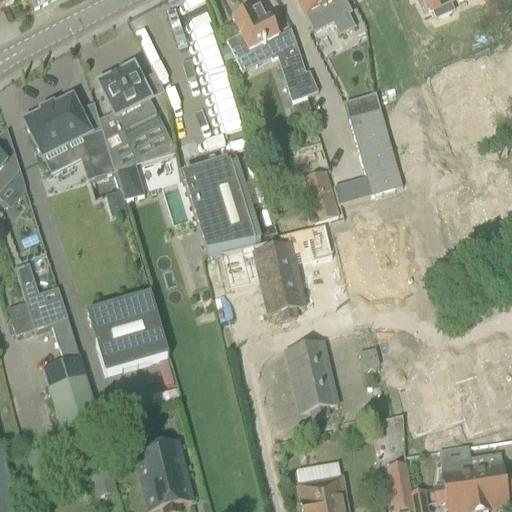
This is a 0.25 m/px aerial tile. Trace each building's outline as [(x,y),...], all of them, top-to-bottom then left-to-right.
[(0,0),(0,10),(24,0),(26,0),(33,14),(34,13),(28,0),(0,0)] [(28,0),(34,13),(59,1),(58,0),(28,0)] [(191,8),(207,1),(206,0),(179,0),(169,5),(177,22),(194,14),(191,8)] [(328,0),(294,0),(299,10),(306,22),(313,36),(332,26),(338,38),(353,31),(346,18),(350,16),(341,0),(339,0),(331,4),(328,0)] [(452,3),(458,0),(415,0),(422,16),(452,3)] [(240,39),(225,46),(235,66),(250,59),(248,56),(261,49),(264,54),(265,54),(271,64),(276,61),(285,57),(269,24),(263,27),(256,13),(246,18),(245,15),(231,22),(240,39)] [(285,57),(276,61),(291,107),(306,102),(317,97),(309,77),(305,78),(298,58),(287,61),(285,57)] [(475,69),(433,83),(455,151),(497,138),(475,69)] [(132,72),(97,90),(112,118),(97,125),(101,136),(104,145),(122,136),(127,147),(161,130),(155,119),(148,105),(149,105),(132,72)] [(41,119),(23,128),(41,164),(48,177),(71,166),(64,152),(81,144),(84,151),(94,185),(114,179),(114,178),(113,176),(104,145),(101,136),(89,139),(76,114),(71,103),(53,113),(52,110),(40,116),(41,119)] [(0,197),(16,179),(19,175),(8,139),(0,145),(0,197)] [(229,169),(181,184),(205,260),(254,250),(229,169)] [(143,200),(134,171),(116,176),(125,206),(143,200)] [(313,228),(337,221),(324,177),(300,184),(313,228)] [(511,201),(504,177),(436,199),(449,241),(460,238),(474,233),(492,227),(507,223),(511,221),(511,201)] [(389,241),(373,245),(384,293),(386,292),(386,295),(399,292),(398,289),(403,288),(400,279),(414,276),(403,228),(387,232),(389,241)] [(354,239),(337,243),(349,292),(363,288),(365,297),(370,296),(370,299),(383,296),(382,293),(384,293),(373,245),(356,249),(354,239)] [(295,314),(305,312),(290,249),(250,258),(265,323),(277,320),(279,328),(297,324),(295,314)] [(25,270),(13,274),(17,285),(28,282),(25,270)] [(33,286),(19,291),(29,323),(33,336),(66,325),(60,308),(42,314),(33,286)] [(149,298),(81,319),(100,381),(168,361),(149,298)] [(29,323),(10,329),(14,342),(33,336),(29,323)] [(67,326),(51,331),(50,331),(57,354),(58,354),(63,369),(42,375),(60,436),(98,424),(79,364),(67,326)] [(324,413),(336,410),(321,348),(284,357),(299,418),(310,416),(312,425),(327,421),(324,413)] [(362,374),(378,370),(374,354),(358,358),(362,374)] [(496,361),(494,361),(509,408),(511,406),(511,355),(508,357),(507,354),(495,358),(496,361)] [(478,376),(465,380),(480,427),(496,422),(493,413),(509,408),(494,361),(492,362),(491,359),(479,363),(480,366),(476,367),(478,376)] [(430,372),(429,373),(443,419),(459,414),(465,432),(480,427),(465,380),(452,384),(447,367),(443,368),(442,365),(429,369),(430,372)] [(413,387),(399,392),(414,439),(430,434),(427,424),(443,419),(429,373),(427,373),(426,370),(414,374),(415,377),(410,378),(413,387)] [(138,426),(126,429),(130,442),(142,439),(138,426)] [(0,511),(16,511),(0,445),(0,511)] [(176,511),(176,510),(190,506),(176,448),(133,458),(146,511),(176,511)] [(472,452),(473,461),(492,458),(490,449),(472,452)] [(94,497),(115,492),(109,469),(88,474),(94,497)] [(411,511),(409,499),(404,469),(386,472),(393,511),(411,511)] [(511,482),(503,483),(501,469),(471,473),(476,511),(507,511),(505,497),(511,496),(511,482)] [(445,511),(476,511),(471,473),(441,478),(443,493),(433,494),(436,511),(446,510),(445,511)] [(298,491),(297,492),(300,511),(345,511),(340,484),(339,479),(297,487),(298,491)] [(411,511),(413,511),(426,510),(423,496),(409,499),(411,511)]
